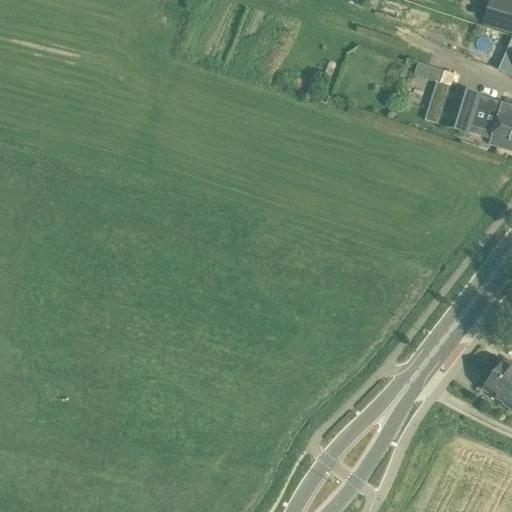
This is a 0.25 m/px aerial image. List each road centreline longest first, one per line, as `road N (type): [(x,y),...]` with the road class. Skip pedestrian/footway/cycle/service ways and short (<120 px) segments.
road 1 (primary): [(433,352),(326,460),(292,511)]
road 2 (primary): [(326,511),(378,448),(433,352)]
road 3 (primary): [(433,352),(511,249)]
